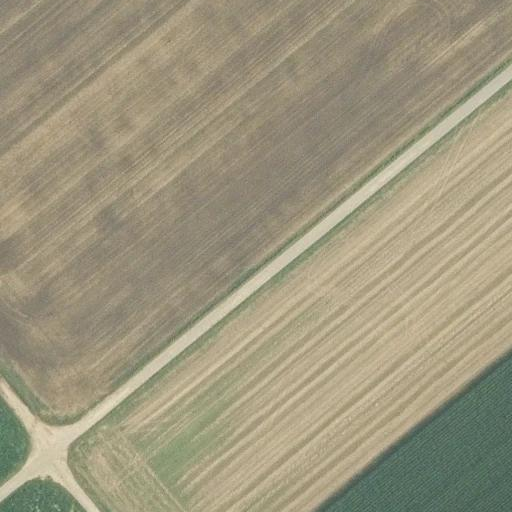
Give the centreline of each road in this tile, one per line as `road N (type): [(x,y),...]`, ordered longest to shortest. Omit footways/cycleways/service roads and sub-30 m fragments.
road 1 (track): [(511,70),(0,495)]
road 2 (track): [(95,511),(0,388)]
